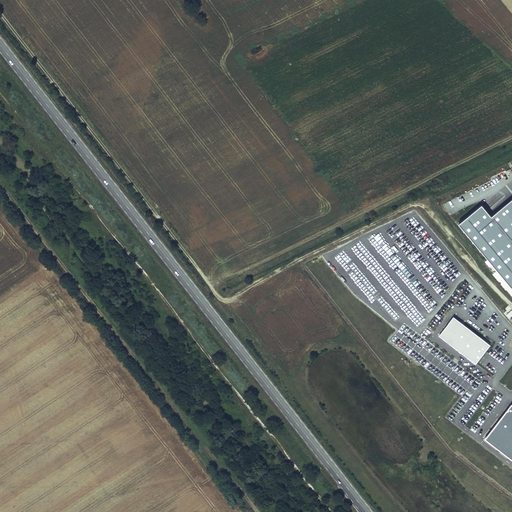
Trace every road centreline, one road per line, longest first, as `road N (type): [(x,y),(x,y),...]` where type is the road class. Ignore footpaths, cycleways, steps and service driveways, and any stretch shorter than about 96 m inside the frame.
road 1 (primary): [(366,511),(0,43)]
road 2 (track): [(331,511),(59,167)]
road 3 (track): [(0,13),(214,293)]
road 4 (track): [(251,511),(63,270)]
